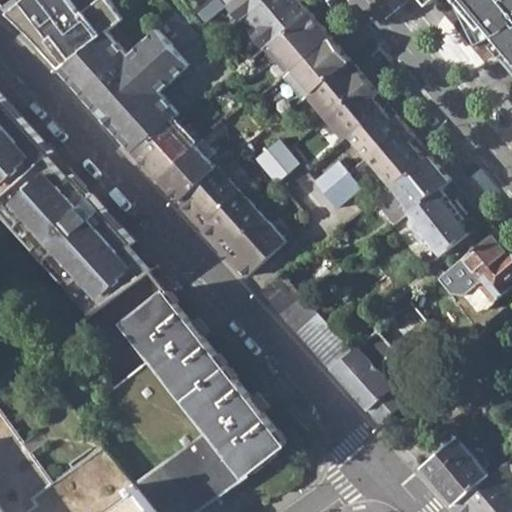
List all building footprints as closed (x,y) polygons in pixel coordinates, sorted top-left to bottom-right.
[(222,0),(240,20),(265,0),(222,0)] [(271,43),(310,11),(300,0),(265,0),(240,20),(263,49),(271,43)] [(511,0),(464,0),(476,15),(483,9),(511,45),(511,0)] [(20,24),(32,35),(58,15),(48,2),(20,24)] [(271,43),(294,70),(333,38),(310,11),(271,43)] [(32,35),(61,66),(84,47),(68,28),(72,24),(62,12),(58,15),(32,35)] [(61,66),(137,150),(177,118),(183,113),(162,90),(192,63),(160,28),(130,54),(108,29),(84,47),(61,66)] [(352,62),(333,38),(294,70),(286,76),(305,97),(309,94),(347,65),(352,62)] [(309,94),(327,117),(369,82),(360,71),(355,75),(347,65),(309,94)] [(511,66),(500,77),(511,91),(511,66)] [(327,117),(345,139),(349,135),(382,109),(372,98),(379,93),(369,82),(327,117)] [(0,199),(49,155),(54,150),(0,90),(0,199)] [(349,135),(368,157),(406,126),(396,114),(390,119),(382,109),(349,135)] [(137,150),(163,179),(200,145),(177,118),(137,150)] [(368,157),(392,185),(424,160),(409,142),(415,137),(406,126),(368,157)] [(270,144),(290,169),(300,161),(281,135),(270,144)] [(257,155),(277,179),(279,178),(290,169),(270,144),(257,155)] [(163,179),(178,196),(218,164),(200,145),(163,179)] [(0,199),(0,208),(94,310),(131,283),(151,267),(130,244),(136,239),(74,171),(68,176),(49,155),(0,199)] [(380,195),(398,219),(439,186),(450,178),(430,155),(424,160),(392,185),(380,195)] [(314,178),(326,192),(350,172),(337,158),(314,178)] [(178,196),(181,199),(220,165),(218,164),(178,196)] [(201,208),(210,217),(242,190),(220,165),(181,199),(195,214),(201,208)] [(326,192),(337,206),(346,198),(360,186),(350,172),(326,192)] [(427,235),(443,253),(473,228),(439,186),(398,219),(397,220),(402,225),(412,217),(417,222),(413,225),(418,232),(417,234),(422,239),(427,235)] [(224,232),(233,243),(264,215),(242,190),(210,217),(203,223),(217,239),(224,232)] [(234,257),(249,274),(287,240),(264,215),(233,243),(241,252),(234,257)] [(465,277),(474,286),(467,291),(480,306),(486,307),(511,285),(511,251),(496,232),(463,259),(473,271),(465,277)] [(262,289),(282,311),(303,294),(283,272),(262,289)] [(137,484),(158,511),(193,511),(249,473),(290,443),(170,291),(131,321),(156,356),(110,393),(165,464),(137,484)] [(282,311),(332,366),(354,348),(303,294),(282,311)] [(332,366),(383,423),(398,410),(406,403),(381,376),(382,361),(393,352),(375,331),(354,348),(332,366)] [(0,511),(158,511),(137,484),(104,444),(63,475),(0,397),(0,511)] [(423,466),(456,502),(490,474),(457,437),(423,466)] [(507,511),(511,510),(511,508),(511,479),(511,478),(511,477),(511,466),(506,459),(490,474),(456,502),(464,511),(507,511)]
